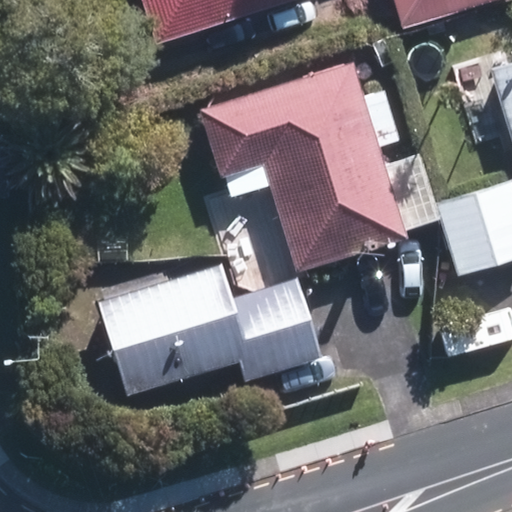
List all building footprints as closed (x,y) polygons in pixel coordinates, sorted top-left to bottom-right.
[(161,0),(171,30),(264,0),(161,0)] [(405,0),(411,15),(462,0),(405,0)] [(360,67),(220,109),(235,161),(278,148),(309,253),(407,224),(360,67)] [(511,184),(453,202),(471,264),(511,252),(511,184)] [(232,267),(116,301),(137,371),(245,339),(254,369),(328,347),(308,281),(242,301),(232,267)]
